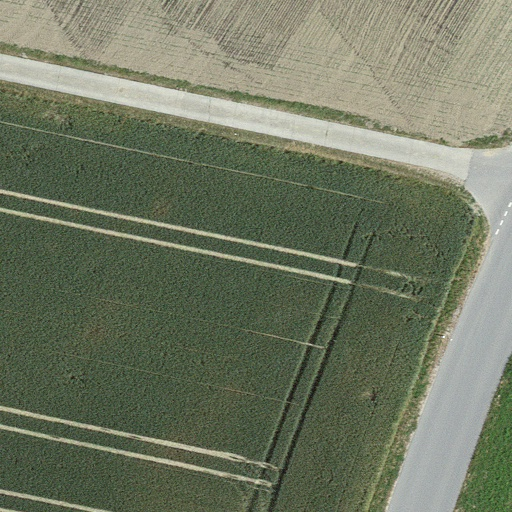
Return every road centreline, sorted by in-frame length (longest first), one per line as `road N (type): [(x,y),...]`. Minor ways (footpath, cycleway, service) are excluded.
road 1 (track): [(0,70),(511,177)]
road 2 (tertiary): [(423,511),(451,422),(511,286)]
